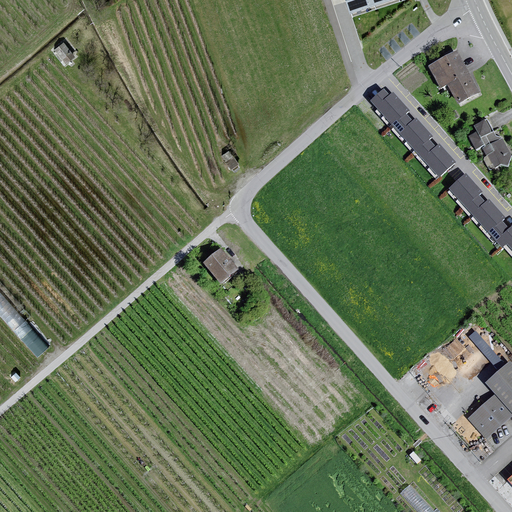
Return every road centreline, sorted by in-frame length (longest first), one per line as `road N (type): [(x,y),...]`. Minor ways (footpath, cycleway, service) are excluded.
road 1 (unclassified): [(240,207),(504,511)]
road 2 (unclassified): [(240,207),(0,413)]
road 3 (unclassified): [(477,7),(371,80),(254,184),(240,207)]
